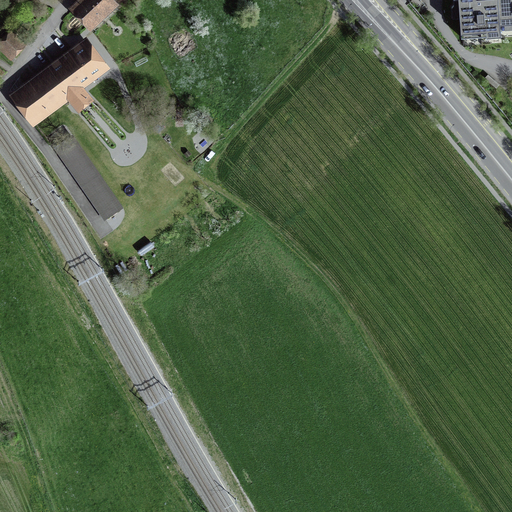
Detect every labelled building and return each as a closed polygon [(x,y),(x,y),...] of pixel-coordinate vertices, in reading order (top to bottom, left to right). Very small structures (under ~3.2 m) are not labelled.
[(90,24),(113,3),(110,0),(82,0),(75,8),(90,24)] [(500,34),(500,28),(497,0),(451,0),(453,17),(460,16),(462,37),(500,34)] [(511,0),(497,0),(500,28),(511,27),(511,0)] [(21,44),(11,35),(3,43),(12,53),(21,44)] [(31,118),(66,92),(77,107),(89,98),(78,83),(103,65),(87,44),(15,97),(31,118)] [(70,137),(56,147),(105,218),(119,208),(70,137)] [(149,241),(144,245),(149,251),(154,247),(149,241)]
